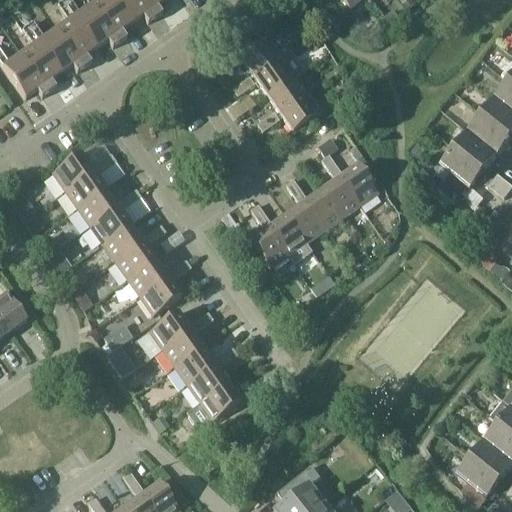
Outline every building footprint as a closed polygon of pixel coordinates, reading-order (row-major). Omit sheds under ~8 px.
[(110,0),(102,0),(103,1),(93,8),(109,30),(120,46),(127,42),(121,34),(130,28),(110,0)] [(148,27),(155,22),(139,0),(110,0),(130,28),(143,19),(148,27)] [(139,0),(155,22),(162,17),(156,9),(167,2),(165,0),(139,0)] [(364,0),(338,0),(349,12),(364,0)] [(417,8),(412,1),(402,8),(406,12),(408,15),(417,8)] [(113,51),(120,46),(109,30),(93,8),(79,18),(68,2),(62,6),(95,53),(108,43),(113,51)] [(95,53),(62,6),(57,10),(68,26),(58,33),(83,70),(84,72),(91,67),(85,59),(95,53)] [(395,14),(386,21),(389,26),(391,29),(401,22),(395,14)] [(78,77),(84,72),(83,70),(58,33),(44,43),(33,26),(27,30),(59,78),(72,69),(78,77)] [(59,78),(27,30),(21,34),(33,51),(21,59),(49,98),(57,92),(51,84),(59,78)] [(291,57),(279,39),(242,65),(254,83),(291,57)] [(41,103),(49,98),(21,59),(9,67),(0,55),(0,69),(24,103),(35,95),(41,103)] [(291,57),(254,83),(267,101),(296,81),(304,75),(291,57)] [(511,67),(502,80),(504,82),(511,88),(511,67)] [(240,87),(245,95),(254,88),(249,81),(240,87)] [(267,101),(279,119),(285,115),(308,99),(296,81),(267,101)] [(511,88),(504,82),(502,84),(506,88),(495,102),(511,115),(511,88)] [(240,87),(231,93),(237,100),(245,95),(240,87)] [(285,115),(279,119),(292,137),(320,117),(308,99),(285,115)] [(479,113),(477,116),(510,142),(511,139),(511,115),(495,102),(483,116),(479,113)] [(510,142),(477,116),(475,118),(480,122),(467,138),(495,161),(510,142)] [(269,129),(270,131),(278,126),(273,118),(265,124),(269,129)] [(269,129),(265,124),(257,130),(262,137),(270,131),(269,129)] [(495,161),(467,138),(457,151),(452,147),(448,152),(453,155),(481,178),(495,161)] [(481,178),(453,155),(441,170),(469,193),(481,178)] [(80,158),(52,178),(65,197),(93,177),(80,158)] [(107,172),(116,166),(111,159),(102,165),(107,172)] [(331,171),(334,169),(328,161),(323,165),(329,173),(331,171)] [(99,178),(107,172),(102,165),(94,171),(99,178)] [(331,171),(329,173),(335,182),(341,178),(340,178),(337,173),(334,169),(331,171)] [(358,169),(340,182),(360,210),(377,197),(378,197),(358,169)] [(93,177),(65,197),(77,214),(106,194),(93,177)] [(489,189),(497,196),(506,185),(506,184),(498,178),(489,189)] [(340,182),(321,196),(339,221),(341,224),(360,210),(340,182)] [(511,189),(506,185),(497,196),(504,202),(511,192),(511,189)] [(298,196),(300,194),(294,186),(288,191),(294,199),(298,196)] [(106,194),(77,214),(90,232),(118,212),(106,194)] [(132,207),(140,201),(135,194),(127,200),(132,207)] [(307,202),(300,194),(298,196),(294,199),(300,207),(307,202)] [(321,196),(306,207),(306,208),(307,209),(308,211),(325,236),(341,224),(339,221),(321,196)] [(132,207),(127,200),(119,206),(124,213),(132,207)] [(511,203),(510,202),(496,219),(509,229),(511,224),(511,203)] [(306,208),(306,207),(287,221),(308,249),(325,236),(308,211),(307,209),(306,208)] [(118,212),(90,232),(102,249),(130,229),(118,212)] [(259,225),(265,221),(259,212),(252,217),(259,225)] [(462,219),(458,223),(465,229),(466,230),(469,225),(462,219)] [(265,221),(259,225),(265,234),(271,229),(265,221)] [(287,221),(270,234),(290,261),(295,267),(313,255),(308,249),(287,221)] [(130,229),(102,249),(115,267),(143,247),(130,229)] [(157,242),(165,237),(160,229),(152,235),(157,242)] [(270,234),(251,248),(271,276),(290,261),(270,234)] [(152,235),(144,241),(149,248),(157,242),(152,235)] [(143,247),(115,267),(127,285),(155,265),(143,247)] [(489,256),(483,264),(492,271),(495,268),(495,261),(489,256)] [(177,270),(182,278),(190,272),(185,264),(177,270)] [(155,265),(127,285),(139,302),(168,282),(155,265)] [(182,278),(177,270),(168,276),(173,283),(182,278)] [(181,300),(168,282),(139,302),(152,320),(181,300)] [(80,290),(70,296),(81,311),(90,304),(80,290)] [(0,301),(0,326),(8,338),(26,325),(7,297),(0,301)] [(162,355),(190,335),(177,317),(149,337),(162,355)] [(199,324),(203,330),(212,324),(207,318),(199,324)] [(194,337),(203,330),(199,324),(190,330),(194,337)] [(132,341),(123,328),(103,342),(107,347),(100,352),(106,360),(132,341)] [(203,352),(190,335),(162,355),(175,373),(203,352)] [(175,373),(185,388),(187,390),(215,370),(203,352),(175,373)] [(229,366),(238,360),(233,353),(224,360),(229,366)] [(220,373),(229,366),(224,360),(215,366),(220,373)] [(215,370),(187,390),(200,408),(228,388),(215,370)] [(241,406),(228,388),(200,408),(212,426),(241,406)] [(249,395),(241,401),(245,407),(254,401),(249,395)] [(511,410),(503,404),(490,421),(494,425),(511,438),(511,410)] [(497,431),(486,445),(511,466),(511,438),(494,425),(492,427),(497,431)] [(470,456),(468,458),(501,485),(511,471),(511,466),(486,445),(474,460),(470,456)] [(470,465),(459,479),(487,502),(501,485),(468,458),(466,461),(470,465)] [(318,511),(326,506),(311,488),(321,481),(312,470),(278,497),(286,507),(279,511),(318,511)] [(129,492),(137,487),(131,478),(123,484),(129,492)] [(143,495),(137,487),(129,492),(135,501),(143,495)] [(176,511),(160,488),(142,500),(149,511),(176,511)] [(396,493),(384,502),(390,509),(402,500),(396,493)] [(149,511),(142,500),(140,501),(125,511),(149,511)] [(91,511),(100,511),(102,511),(96,503),(89,508),(91,511)]
